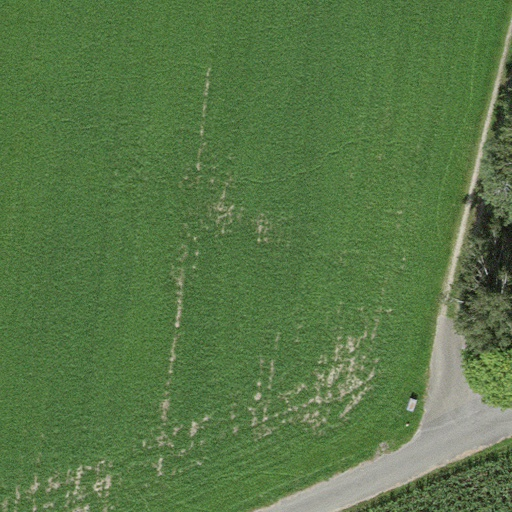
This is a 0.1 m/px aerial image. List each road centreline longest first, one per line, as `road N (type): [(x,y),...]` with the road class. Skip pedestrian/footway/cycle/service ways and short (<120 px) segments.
road 1 (track): [(511,87),(465,434)]
road 2 (track): [(284,511),(511,415)]
